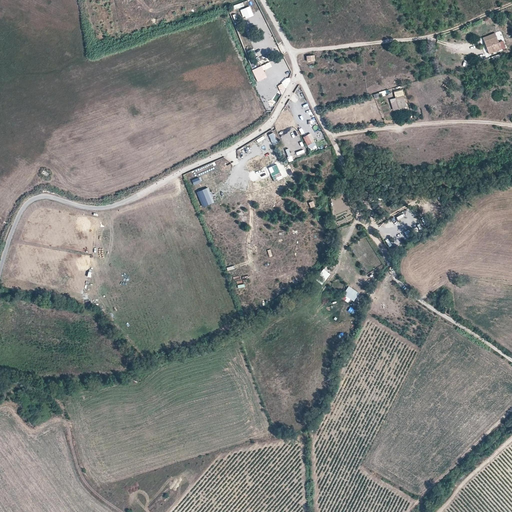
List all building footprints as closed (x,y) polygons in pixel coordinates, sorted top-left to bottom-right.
[(241,10),(245,20),(254,16),(250,6),(241,10)] [(484,37),(485,41),(497,37),(495,33),(484,37)] [(497,37),(485,41),(489,54),(501,49),(497,37)] [(270,62),(254,69),(264,91),(270,89),(263,71),(272,67),(270,62)] [(407,106),(402,90),(395,92),(397,100),(391,102),(393,110),(407,106)] [(308,135),(303,137),(310,149),(317,146),(313,138),(311,140),(308,135)] [(209,188),(197,193),(203,208),(215,203),(209,188)] [(417,217),(410,219),(413,227),(419,224),(417,217)] [(398,244),(404,242),(400,231),(394,233),(398,244)] [(331,274),(325,269),(320,275),(327,280),(331,274)] [(355,302),(360,294),(350,287),(342,298),(349,303),(351,299),(355,302)]
